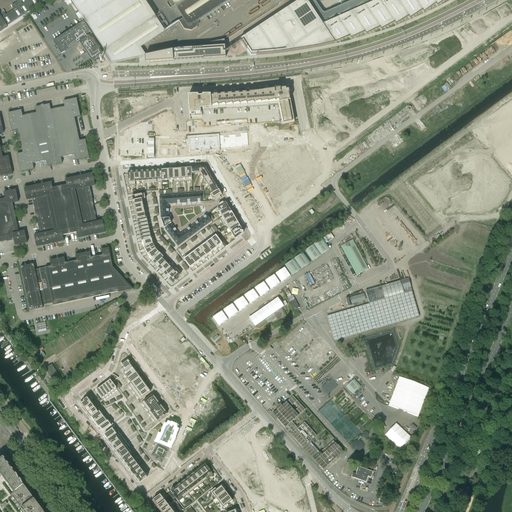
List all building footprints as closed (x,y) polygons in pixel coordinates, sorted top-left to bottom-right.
[(7,26),(24,15),(40,5),(41,5),(48,0),(28,0),(23,4),(19,0),(11,6),(14,10),(6,15),(3,11),(0,13),(0,31),(8,27),(7,26)] [(184,0),(175,7),(183,19),(179,22),(184,30),(191,31),(197,27),(199,21),(230,0),(184,0)] [(305,0),(299,0),(240,40),(250,56),(267,54),(284,52),(301,50),(318,47),(334,43),(305,0)] [(332,10),(319,19),(335,43),(350,37),(351,39),(365,33),(366,35),(380,29),(381,30),(394,23),(395,25),(408,18),(410,19),(422,11),(423,13),(436,5),(437,6),(446,0),(356,0),(347,6),(346,4),(333,12),(332,10)] [(165,30),(170,27),(160,13),(156,16),(165,30)] [(156,17),(104,51),(112,63),(146,56),(141,48),(165,32),(156,17)] [(101,55),(89,36),(92,34),(84,21),(53,42),(61,54),(79,42),(87,53),(86,53),(87,54),(83,56),(85,60),(89,57),(92,61),(101,55)] [(224,40),(145,56),(145,63),(226,58),(224,40)] [(191,96),(188,96),(188,100),(189,115),(189,117),(202,116),(202,115),(201,107),(203,106),(203,108),(210,106),(210,107),(217,105),(217,107),(225,105),(225,106),(232,104),(232,106),(239,104),(239,105),(246,103),(246,105),(253,103),(253,104),(261,102),(261,104),(268,102),(268,103),(275,101),(275,103),(276,102),(279,101),(283,124),(294,122),(294,119),(293,118),(292,112),(292,111),(289,96),(289,94),(289,90),(287,90),(286,90),(286,89),(280,89),(274,90),(253,93),(210,96),(191,96)] [(79,141),(77,129),(74,118),(80,117),(80,116),(76,99),(63,101),(63,102),(64,107),(51,110),(49,104),(43,106),(43,105),(41,105),(41,106),(35,107),(35,108),(36,113),(22,116),(21,110),(8,113),(12,131),(17,130),(22,153),(17,154),(20,172),(21,172),(34,170),(34,169),(33,164),(39,162),(46,161),(47,166),(48,167),(53,165),(53,166),(54,166),(56,166),(56,165),(62,163),(61,158),(74,155),(76,160),(76,161),(89,158),(85,140),(79,141)] [(323,109),(311,111),(312,114),(313,114),(313,117),(313,118),(324,115),(323,109)] [(313,118),(313,120),(314,121),(315,123),(315,124),(325,121),(324,115),(313,118)] [(3,157),(0,146),(0,144),(0,133),(3,133),(4,133),(0,116),(0,176),(0,177),(12,174),(9,156),(8,156),(3,157)] [(201,120),(190,121),(190,129),(202,128),(201,120)] [(315,124),(314,125),(315,126),(316,127),(317,130),(327,127),(325,121),(315,124)] [(295,123),(284,126),(286,132),(296,129),(296,128),(295,126),(296,126),(295,125),(295,124),(295,123)] [(317,130),(316,131),(317,133),(318,133),(319,136),(319,137),(329,133),(327,127),(317,130)] [(296,129),(286,132),(287,137),(298,134),(298,133),(297,134),(297,132),(296,129),(297,129),(296,129)] [(298,134),(287,137),(289,143),(300,140),(299,139),(299,138),(299,137),(298,134)] [(321,141),(320,141),(322,145),(322,144),(323,147),(333,142),(331,136),(321,141)] [(218,137),(189,139),(190,151),(218,149),(217,139),(218,139),(218,137)] [(300,140),(289,143),(291,149),(302,145),(301,145),(301,144),(301,143),(300,140)] [(324,147),(323,147),(325,150),(327,152),(336,147),(333,142),(323,147),(324,147)] [(265,145),(251,148),(252,154),(266,152),(265,145)] [(302,145),(291,149),(294,155),(304,151),(304,150),(303,151),(303,149),(302,145)] [(327,152),(326,153),(328,156),(329,156),(330,158),(340,151),(339,152),(336,147),(327,152)] [(304,151),(294,155),(296,161),(306,156),(306,155),(306,154),(305,154),(304,151)] [(340,151),(330,158),(334,164),(340,159),(341,161),(342,160),(344,158),(340,151)] [(252,155),(252,157),(253,158),(254,161),(268,157),(266,152),(252,154),(252,155)] [(306,156),(296,161),(299,167),(309,162),(309,161),(308,159),(307,159),(306,156)] [(254,161),(255,167),(269,163),(268,157),(254,161)] [(309,162),(299,167),(303,172),(312,167),(312,166),(311,165),(310,164),(309,162)] [(269,163),(255,167),(257,173),(271,168),(269,163)] [(200,167),(199,167),(200,174),(201,174),(204,179),(210,175),(206,168),(205,167),(204,167),(202,167),(200,167)] [(312,167),(303,172),(306,178),(305,178),(305,179),(315,172),(315,171),(314,170),(313,169),(312,167)] [(271,168),(257,173),(260,179),(273,174),(271,168)] [(315,172),(305,179),(309,184),(319,177),(315,172)] [(97,222),(93,204),(89,186),(94,185),(95,186),(95,185),(94,185),(93,180),(94,180),(93,179),(92,173),(86,175),(79,176),(72,178),(65,179),(66,185),(59,186),(52,188),(51,182),(44,184),(37,185),(37,186),(30,187),(24,188),(25,194),(27,200),(26,200),(27,200),(32,199),(40,234),(34,235),(35,241),(36,247),(42,246),(43,246),(43,245),(49,244),(50,244),(56,242),(56,243),(64,241),(63,235),(76,233),(78,238),(85,237),(85,236),(92,235),(99,233),(99,234),(105,232),(103,226),(102,221),(102,220),(102,221),(97,222)] [(273,174),(260,179),(262,185),(276,179),(273,174)] [(210,175),(204,179),(208,186),(214,183),(214,182),(213,180),(210,175)] [(276,179),(262,185),(262,186),(263,187),(263,188),(264,189),(265,191),(278,184),(276,179)] [(214,183),(208,186),(212,193),(213,194),(219,190),(215,185),(215,183),(214,183)] [(278,184),(265,191),(268,197),(281,190),(278,184)] [(19,232),(16,218),(12,203),(18,202),(17,196),(16,190),(10,191),(9,191),(10,191),(4,193),(4,192),(4,193),(5,198),(0,199),(0,242),(14,239),(14,240),(15,245),(21,244),(27,243),(26,237),(25,237),(24,231),(19,232)] [(212,193),(210,195),(213,200),(215,199),(215,200),(220,198),(219,196),(221,195),(219,190),(213,194),(212,193)] [(281,190),(268,197),(271,203),(284,195),(281,190)] [(175,195),(168,196),(168,204),(176,204),(175,195)] [(284,195),(271,203),(275,208),(276,210),(281,206),(280,205),(288,200),(284,195)] [(168,196),(159,196),(160,209),(168,208),(168,206),(168,204),(168,196)] [(219,206),(217,207),(220,212),(228,207),(226,202),(225,202),(224,203),(223,202),(218,204),(219,206)] [(220,212),(219,212),(222,217),(222,218),(231,212),(231,211),(230,210),(228,207),(220,212)] [(222,217),(220,219),(223,224),(225,223),(234,217),(233,215),(231,212),(222,218),(222,217)] [(206,214),(202,217),(207,224),(211,221),(210,219),(208,216),(206,214)] [(202,217),(198,221),(203,227),(204,226),(207,224),(202,217)] [(234,217),(225,223),(228,228),(237,222),(236,220),(234,217)] [(169,218),(161,219),(164,228),(171,223),(169,218)] [(198,221),(194,224),(199,230),(203,227),(198,221)] [(237,222),(228,228),(231,233),(240,228),(238,224),(238,223),(237,222)] [(171,223),(164,228),(167,232),(174,227),(171,223)] [(194,224),(190,227),(195,233),(199,230),(194,224)] [(174,227),(167,232),(170,236),(177,231),(174,227)] [(190,227),(186,230),(191,237),(195,233),(190,227)] [(240,228),(231,233),(235,240),(241,235),(242,234),(243,234),(243,233),(243,232),(240,228)] [(186,230),(179,234),(184,241),(191,237),(186,230)] [(177,231),(170,236),(178,246),(184,241),(179,234),(178,233),(177,231)] [(214,234),(209,238),(217,248),(219,247),(222,244),(219,240),(216,236),(214,234)] [(152,239),(141,241),(142,241),(142,242),(142,243),(141,243),(144,248),(154,243),(153,239),(153,238),(152,239)] [(209,238),(203,242),(212,253),(212,252),(213,251),(217,249),(217,248),(209,238)] [(329,249),(323,240),(322,239),(305,251),(312,261),(329,249)] [(368,269),(352,240),(341,246),(357,275),(368,269)] [(203,242),(198,246),(206,257),(207,256),(208,255),(212,253),(212,252),(212,253),(203,242)] [(154,243),(144,248),(145,249),(145,251),(155,246),(154,243)] [(155,246),(145,251),(146,253),(147,254),(157,249),(155,246)] [(198,246),(193,250),(201,260),(201,261),(205,258),(206,257),(198,246)] [(133,289),(123,279),(121,277),(113,267),(112,267),(110,254),(109,248),(108,248),(101,250),(102,256),(97,257),(91,258),(90,252),(75,255),(76,261),(65,263),(64,258),(64,257),(50,261),(51,266),(35,270),(34,264),(33,264),(20,267),(29,311),(30,311),(43,308),(42,306),(52,303),(53,306),(118,292),(133,289)] [(157,249),(147,254),(149,259),(150,259),(151,260),(159,253),(160,252),(157,249)] [(193,250),(188,254),(195,264),(195,265),(196,264),(199,262),(201,261),(201,260),(193,250)] [(151,260),(153,262),(153,263),(154,265),(155,264),(155,265),(163,257),(159,253),(151,260)] [(292,275),(310,263),(303,253),(285,265),(292,275)] [(188,254),(182,258),(190,268),(194,266),(195,265),(195,264),(188,254)] [(163,257),(155,265),(158,267),(159,269),(167,262),(163,257)] [(167,262),(159,269),(160,269),(161,271),(161,272),(162,273),(163,273),(171,266),(167,262)] [(171,266),(163,273),(166,276),(167,277),(168,278),(176,270),(175,270),(171,266)] [(176,270),(168,278),(169,279),(170,280),(170,281),(171,283),(172,283),(173,283),(177,279),(176,278),(181,274),(176,270),(176,269),(175,270),(176,270)] [(408,278),(365,291),(369,303),(327,316),(334,341),(419,316),(408,278)] [(348,298),(345,299),(348,307),(353,305),(353,303),(365,300),(364,294),(350,298),(348,298)] [(295,299),(289,302),(294,310),(299,308),(295,299)] [(128,360),(122,365),(125,370),(122,372),(125,376),(133,369),(131,366),(130,365),(131,364),(128,360)] [(45,369),(56,386),(62,382),(51,365),(45,369)] [(133,369),(125,376),(128,380),(137,374),(135,371),(133,369)] [(137,374),(128,380),(132,385),(141,379),(137,374)] [(141,379),(132,385),(135,390),(144,383),(141,379)] [(360,387),(354,379),(346,387),(352,394),(360,387)] [(111,382),(108,384),(114,392),(117,390),(113,384),(111,382)] [(144,383),(135,390),(139,395),(148,388),(144,383)] [(108,384),(106,386),(112,394),(114,392),(108,384)] [(106,386),(103,388),(109,396),(112,394),(106,386)] [(103,388),(100,391),(106,399),(109,396),(103,388)] [(148,388),(139,395),(143,400),(152,393),(148,388)] [(100,391),(97,393),(103,401),(106,399),(100,391)] [(153,396),(145,402),(148,407),(157,401),(153,396)] [(316,436),(304,422),(298,428),(292,422),(305,410),(293,396),(273,414),(285,428),(287,426),(293,432),(291,434),(323,470),(343,452),(333,441),(320,453),(310,442),(316,436)] [(82,405),(81,405),(85,409),(85,410),(86,411),(95,404),(90,398),(84,403),(85,404),(82,406),(82,405)] [(131,401),(127,404),(129,408),(131,410),(131,411),(136,407),(135,407),(134,404),(133,404),(131,402),(132,401),(131,401)] [(157,401),(148,407),(152,412),(151,412),(151,413),(161,406),(157,401)] [(95,404),(86,411),(87,412),(89,415),(98,408),(95,404)] [(161,406),(151,413),(155,417),(164,410),(161,406)] [(136,407),(131,411),(133,413),(136,417),(141,412),(140,413),(138,411),(139,409),(138,410),(136,407)] [(98,408),(89,415),(89,416),(90,416),(92,419),(101,413),(98,408)] [(164,410),(155,417),(159,422),(168,415),(164,410)] [(101,413),(92,419),(94,422),(95,424),(96,424),(104,418),(101,413)] [(104,418),(96,424),(96,425),(97,426),(99,429),(109,422),(108,422),(104,418)] [(109,422),(99,429),(100,429),(101,430),(104,433),(113,427),(109,422)] [(400,448),(411,437),(396,423),(385,434),(400,448)] [(166,428),(165,432),(176,437),(176,436),(178,432),(177,432),(176,429),(177,428),(176,428),(174,426),(173,427),(170,426),(167,428),(166,428)] [(114,430),(105,436),(108,440),(109,441),(109,442),(118,435),(114,430)] [(273,444),(276,441),(266,431),(261,435),(263,437),(265,435),(273,444)] [(165,432),(163,438),(174,442),(176,437),(165,432)] [(118,435),(109,442),(111,445),(112,446),(113,447),(121,440),(118,435)] [(163,438),(160,443),(171,448),(174,442),(163,438)] [(321,438),(316,442),(319,446),(324,443),(321,438)] [(121,440),(113,447),(114,448),(116,451),(125,445),(121,440)] [(362,445),(362,443),(361,442),(359,441),(357,440),(355,440),(354,441),(353,443),(352,445),(352,447),(353,449),(355,450),(357,450),(359,450),(361,449),(362,447),(362,445)] [(125,445),(116,451),(117,452),(117,453),(120,456),(129,450),(125,445)] [(159,446),(156,452),(166,457),(167,455),(168,455),(169,453),(169,452),(159,446)] [(129,450),(120,456),(122,459),(123,460),(124,461),(131,456),(132,455),(129,450)] [(156,452),(153,457),(157,459),(157,461),(158,461),(158,462),(160,464),(161,463),(163,464),(163,463),(164,463),(165,461),(165,460),(166,457),(156,452)] [(131,456),(124,461),(124,462),(126,465),(133,459),(131,456)] [(24,486),(3,458),(0,460),(0,472),(15,493),(24,486)] [(133,459),(126,465),(129,469),(136,463),(133,459)] [(136,463),(129,469),(132,472),(139,467),(136,463)] [(200,468),(199,469),(207,479),(213,475),(205,464),(200,468)] [(366,482),(368,476),(371,477),(373,472),(358,466),(356,474),(352,473),(351,477),(366,482)] [(139,467),(132,472),(135,476),(142,471),(139,467)] [(278,476),(282,480),(292,472),(288,468),(278,476)] [(197,470),(194,472),(202,483),(207,479),(199,469),(197,470)] [(142,471),(135,476),(138,480),(145,475),(142,471)] [(0,472),(0,511),(43,511),(24,486),(15,493),(0,472)] [(192,474),(189,476),(197,487),(202,483),(194,472),(194,473),(192,474)] [(145,475),(138,480),(141,484),(148,479),(145,475)] [(188,477),(185,480),(193,490),(197,487),(189,476),(188,477)] [(183,481),(180,483),(188,494),(193,490),(185,480),(184,480),(183,481)] [(178,485),(175,487),(183,498),(188,494),(180,483),(179,484),(178,485)] [(215,489),(211,492),(216,498),(225,491),(221,485),(220,486),(219,487),(218,487),(219,488),(216,490),(215,489)] [(173,488),(170,491),(173,495),(176,498),(178,502),(183,498),(175,487),(173,488)] [(225,491),(216,498),(219,503),(229,496),(225,491)] [(160,494),(152,500),(156,506),(156,507),(157,507),(164,501),(163,499),(164,499),(160,494)] [(229,496),(219,503),(224,509),(228,506),(227,504),(230,502),(230,503),(231,502),(230,502),(232,501),(233,501),(229,496)] [(164,501),(157,507),(158,508),(159,511),(167,505),(167,504),(164,501)] [(167,505),(159,511),(160,511),(165,511),(172,507),(169,503),(167,504),(167,505)]
